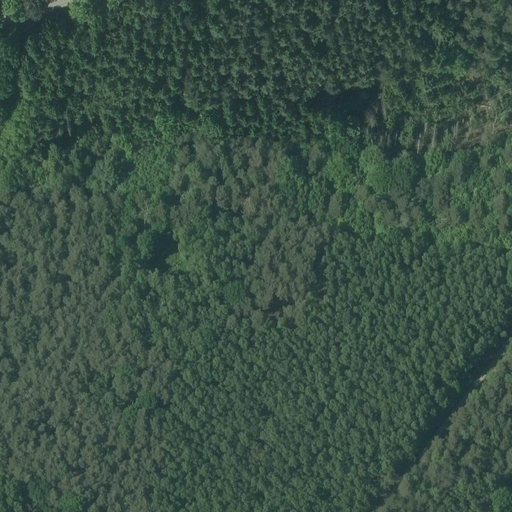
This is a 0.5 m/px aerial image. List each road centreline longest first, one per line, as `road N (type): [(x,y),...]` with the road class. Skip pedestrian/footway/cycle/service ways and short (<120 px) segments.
road 1 (track): [(0,201),(205,217),(511,263)]
road 2 (track): [(511,348),(374,511)]
